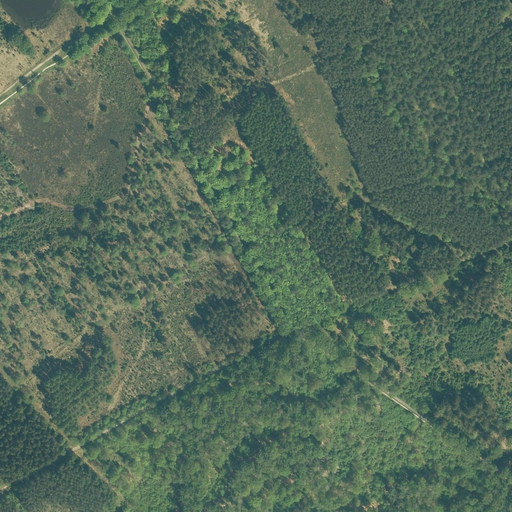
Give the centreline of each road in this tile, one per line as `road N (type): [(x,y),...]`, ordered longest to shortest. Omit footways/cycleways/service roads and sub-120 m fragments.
road 1 (track): [(294,327),(109,0)]
road 2 (track): [(0,490),(294,327)]
road 3 (track): [(511,480),(294,327)]
road 4 (track): [(0,97),(136,0)]
